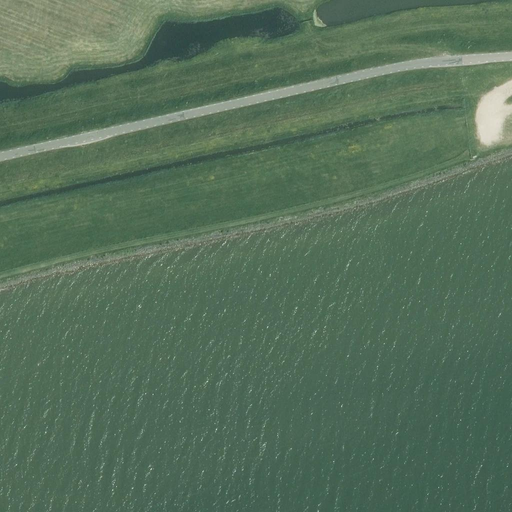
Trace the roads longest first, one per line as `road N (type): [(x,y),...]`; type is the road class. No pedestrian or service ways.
road 1 (tertiary): [(0,157),(395,67),(511,56)]
road 2 (track): [(301,0),(312,57),(428,49),(442,50),(448,61)]
